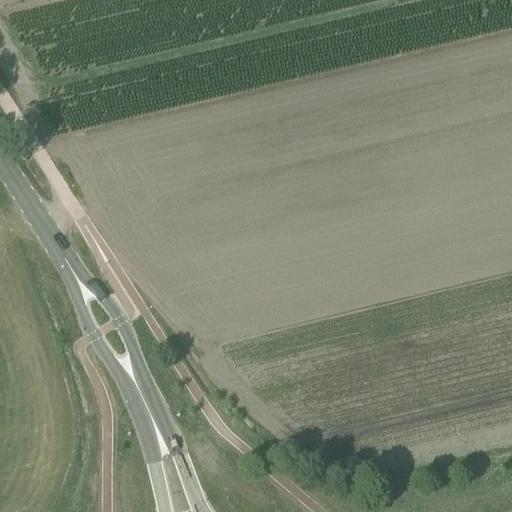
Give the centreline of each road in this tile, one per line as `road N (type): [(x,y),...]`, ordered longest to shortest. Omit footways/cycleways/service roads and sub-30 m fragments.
road 1 (tertiary): [(133,381),(126,331),(69,264)]
road 2 (tertiary): [(69,264),(92,337),(133,381)]
road 3 (tertiary): [(69,264),(0,160)]
